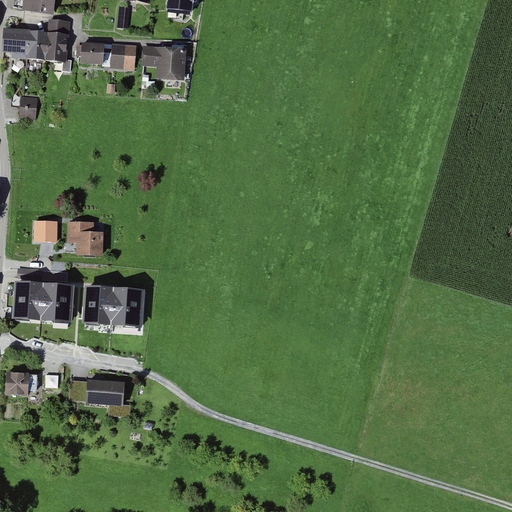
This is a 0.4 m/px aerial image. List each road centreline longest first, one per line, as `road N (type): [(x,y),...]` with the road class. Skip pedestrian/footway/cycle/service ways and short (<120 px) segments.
road 1 (track): [(511,508),(214,417),(144,371)]
road 2 (residential): [(0,250),(0,119)]
